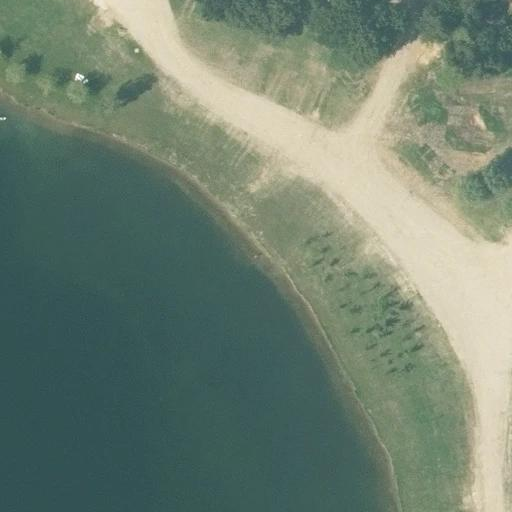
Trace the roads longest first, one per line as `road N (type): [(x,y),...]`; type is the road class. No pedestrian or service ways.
road 1 (track): [(120,0),(197,79),(307,154),(410,242),(453,305),(493,424)]
road 2 (unknown): [(409,0),(401,55),(336,180)]
